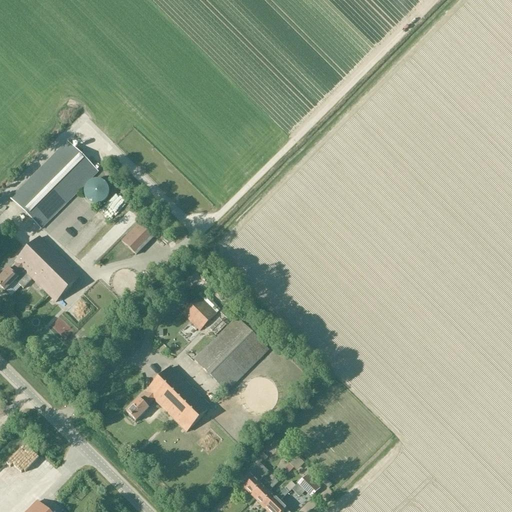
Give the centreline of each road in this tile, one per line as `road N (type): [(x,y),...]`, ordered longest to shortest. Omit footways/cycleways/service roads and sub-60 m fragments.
road 1 (unknown): [(0,227),(111,263),(158,259),(189,236),(185,216),(104,144),(80,136),(62,142)]
road 2 (tertiary): [(147,511),(0,365)]
